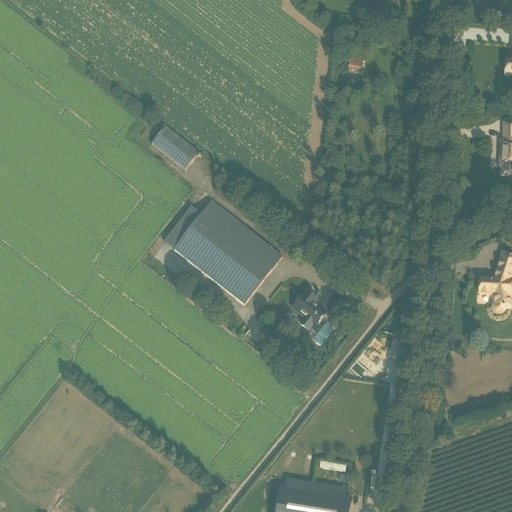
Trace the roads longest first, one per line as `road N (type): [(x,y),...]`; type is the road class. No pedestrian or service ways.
road 1 (unclassified): [(397,511),(434,253),(446,0)]
road 2 (track): [(434,253),(223,511)]
